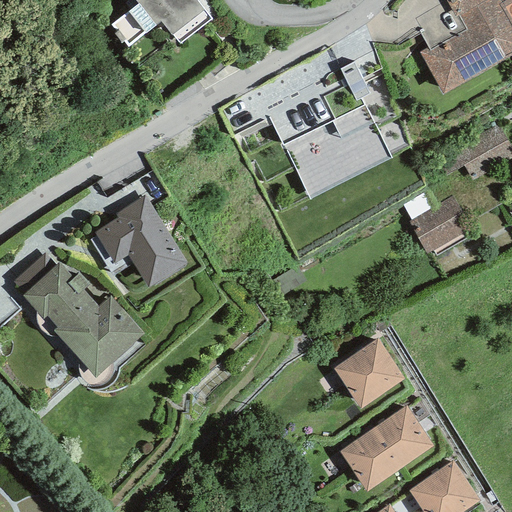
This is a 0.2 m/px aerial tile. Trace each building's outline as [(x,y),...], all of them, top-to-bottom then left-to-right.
[(179,44),(212,19),(197,0),(133,0),(137,4),(128,12),(110,25),(115,32),(113,34),(120,43),(124,41),(128,46),(161,21),(171,35),(172,35),(179,44)] [(511,22),(503,7),(511,1),(511,0),(446,0),(455,17),(459,16),(467,30),(428,52),(427,49),(419,52),(443,95),(511,54),(511,22)] [(366,104),(282,145),(308,198),(392,157),(366,104)] [(511,158),(511,155),(495,125),(437,157),(447,174),(463,166),(471,181),(511,158)] [(148,288),(188,264),(145,196),(115,215),(117,219),(94,233),(114,264),(128,256),(148,288)] [(470,229),(451,196),(407,222),(426,254),(470,229)] [(60,263),(57,265),(46,253),(13,282),(24,295),(22,297),(96,378),(144,334),(110,295),(98,306),(83,290),(90,284),(79,272),(73,277),(60,263)] [(377,339),(332,369),(360,409),(404,379),(377,339)] [(373,429),(400,469),(434,446),(406,406),(373,429)] [(400,469),(373,429),(339,452),(366,492),(400,469)] [(452,461),(408,491),(422,511),(463,511),(480,501),(452,461)]
